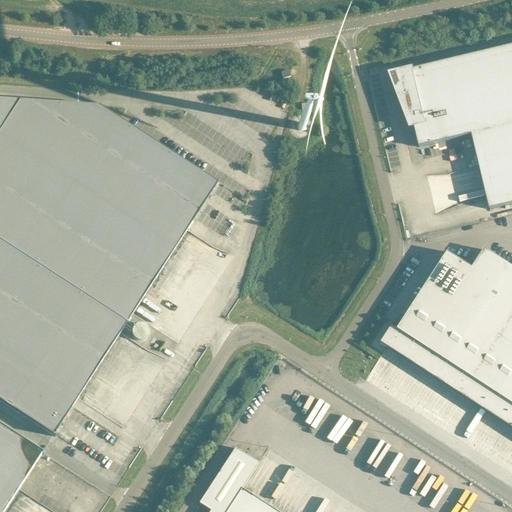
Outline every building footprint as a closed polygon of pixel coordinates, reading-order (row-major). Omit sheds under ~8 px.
[(511,204),(511,46),(413,70),(391,75),(411,128),(414,126),(420,148),(472,135),(490,210),(511,204)] [(281,73),(283,79),(291,77),(289,71),(281,73)] [(54,435),(217,184),(99,107),(0,100),(0,401),(55,437),(56,436),(54,435)] [(298,125),(297,126),(297,128),(298,130),(299,131),(301,132),(303,131),(304,130),(305,129),(306,127),(305,125),(304,124),(303,123),(301,123),(299,123),(298,125)] [(384,339),(383,341),(389,344),(387,347),(511,428),(511,267),(485,250),(473,269),(448,253),(398,330),(392,326),(384,339)] [(0,511),(3,511),(42,454),(44,455),(45,454),(0,425),(0,511)] [(276,511),(242,489),(259,464),(235,448),(199,504),(210,511),(276,511)]
